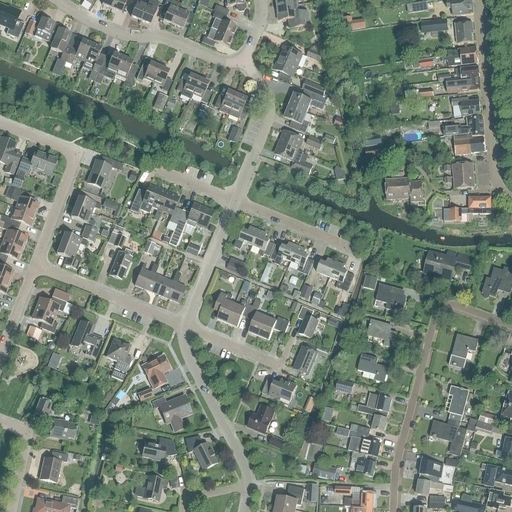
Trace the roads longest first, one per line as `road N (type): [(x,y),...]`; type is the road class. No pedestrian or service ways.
road 1 (residential): [(511,326),(453,305),(437,312),(395,464),(392,511)]
road 2 (residential): [(511,198),(494,175),(476,0)]
road 3 (residential): [(245,511),(247,474),(184,354),(184,326)]
road 4 (residential): [(243,61),(118,33),(54,0)]
road 5 (residential): [(34,265),(70,158),(62,147),(0,124)]
road 6 (residential): [(184,326),(34,265)]
road 7 (residential): [(235,201),(269,106),(243,61)]
road 8 (residential): [(184,326),(235,201)]
road 9 (residential): [(356,250),(235,201)]
road 10 (residential): [(289,344),(280,366),(184,326)]
